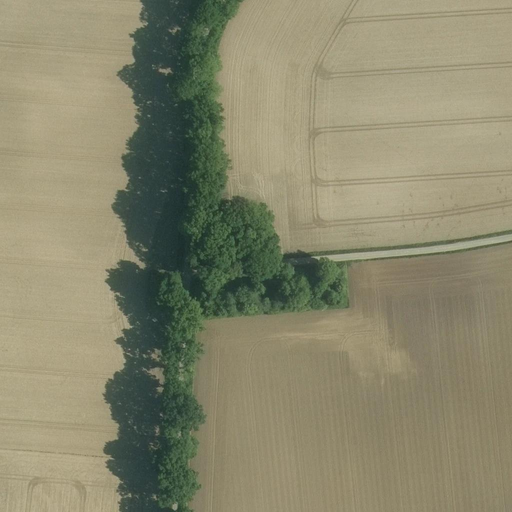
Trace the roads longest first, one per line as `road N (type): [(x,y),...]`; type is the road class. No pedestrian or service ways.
road 1 (unclassified): [(187,271),(511,237)]
road 2 (unclassified): [(221,0),(199,58),(187,271)]
road 3 (unclassified): [(187,271),(176,511)]
